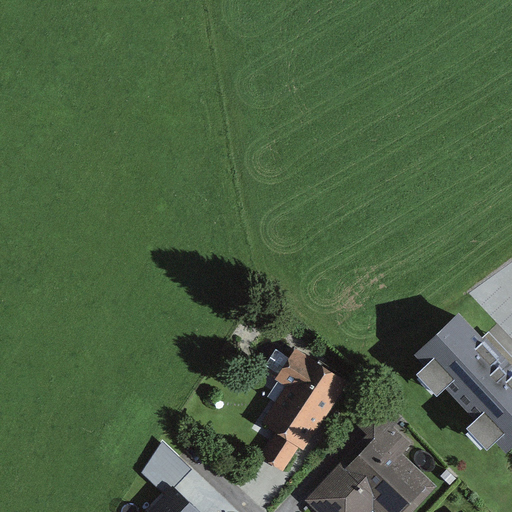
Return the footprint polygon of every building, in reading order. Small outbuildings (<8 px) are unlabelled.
[(459,314),(413,357),(425,369),(416,376),(437,398),(446,390),(475,422),(466,430),(487,452),(496,444),(507,455),(511,449),(511,357),(488,332),(481,338),(459,314)] [(344,379),(295,348),(275,380),(286,387),(263,424),(278,433),(261,460),(281,473),(296,448),(299,450),(344,379)] [(347,457),(304,501),(315,511),(371,511),(374,510),(376,511),(413,511),(438,487),(403,453),(411,444),(394,427),(402,419),(383,400),(337,447),(347,457)] [(139,469),(167,494),(193,464),(166,440),(139,469)] [(200,511),(174,488),(151,511),(200,511)]
